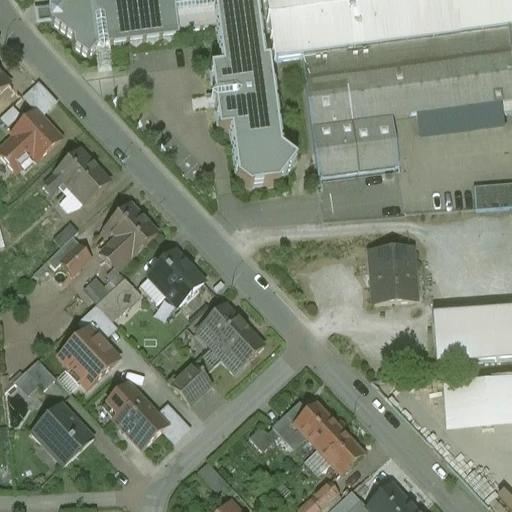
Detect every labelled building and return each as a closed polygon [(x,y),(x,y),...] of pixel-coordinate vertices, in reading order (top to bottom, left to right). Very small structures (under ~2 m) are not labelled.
[(114,0),(50,9),(48,12),(51,12),(52,24),(49,24),(73,42),(74,50),(88,61),(95,51),(96,51),(96,50),(108,48),(108,50),(113,49),(113,48),(115,48),(119,51),(123,47),(125,47),(129,47),(129,46),(131,46),(136,49),(139,45),(141,44),(141,45),(145,45),(146,44),(147,43),(152,47),(155,42),(157,42),(158,43),(162,42),(162,41),(164,41),(168,45),(172,40),(174,40),(174,41),(177,40),(177,34),(210,30),(217,35),(221,70),(210,72),(213,98),(206,99),(207,109),(214,108),(218,135),(230,133),(236,182),(249,191),(278,187),(296,163),(280,151),(268,63),(263,64),(254,0),(114,0)] [(511,0),(264,0),(273,63),(299,60),(315,182),(397,172),(390,117),(500,104),(502,122),(511,120),(511,0)] [(48,12),(36,14),(38,26),(49,24),(52,24),(51,12),(48,12)] [(0,95),(8,87),(0,78),(0,95)] [(37,87),(22,102),(35,116),(41,122),(56,107),(37,87)] [(12,111),(0,122),(8,131),(19,120),(12,111)] [(14,141),(0,154),(0,161),(15,177),(32,161),(36,165),(60,143),(41,122),(35,116),(11,138),(14,141)] [(108,186),(80,155),(55,178),(83,209),(108,186)] [(511,184),(470,186),(471,213),(511,210),(511,184)] [(129,209),(103,234),(104,234),(100,237),(106,243),(109,240),(120,251),(106,264),(117,275),(130,262),(131,263),(157,238),(129,209)] [(69,228),(52,243),(61,252),(71,242),(77,236),(69,228)] [(61,252),(47,265),(54,273),(59,266),(78,249),(71,242),(61,252)] [(90,262),(78,249),(59,266),(71,280),(90,262)] [(410,253),(372,256),(373,276),(371,276),(374,309),(414,306),(410,253)] [(203,287),(173,255),(147,279),(167,301),(176,310),(177,311),(203,287)] [(124,283),(95,310),(112,327),(141,300),(124,283)] [(167,301),(158,310),(166,319),(176,310),(167,301)] [(224,310),(196,337),(233,377),(262,350),(224,310)] [(511,313),(431,319),(435,369),(511,363),(511,313)] [(88,337),(60,363),(91,397),(119,371),(88,337)] [(55,384),(37,364),(26,375),(44,395),(55,384)] [(193,370),(175,386),(172,382),(167,386),(189,409),(211,389),(193,370)] [(445,432),(511,427),(511,385),(442,390),(445,432)] [(166,431),(138,401),(113,424),(141,455),(166,431)] [(93,443),(61,409),(31,437),(43,450),(45,448),(65,469),(93,443)] [(339,434),(316,409),(306,419),(297,409),(284,420),(305,443),(316,455),(339,434)] [(305,443),(284,420),(271,432),(292,455),(305,443)] [(361,459),(339,434),(316,455),(339,480),(361,459)] [(327,488),(311,503),(319,511),(322,511),(338,498),(327,488)] [(411,511),(391,490),(367,511),(411,511)]
